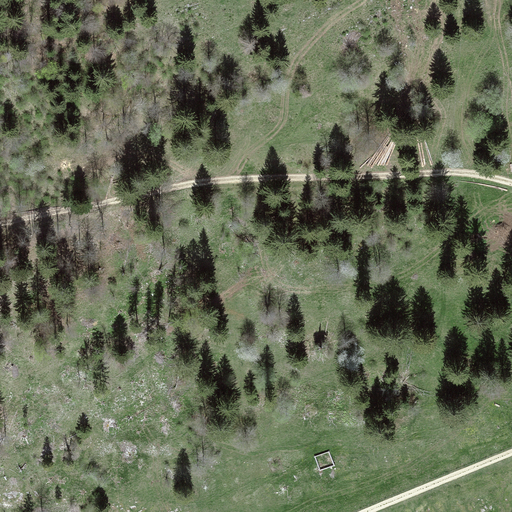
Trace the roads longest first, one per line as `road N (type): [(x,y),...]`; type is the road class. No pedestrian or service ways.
road 1 (track): [(0,226),(217,182),(452,173),(511,185)]
road 2 (track): [(511,454),(373,511)]
